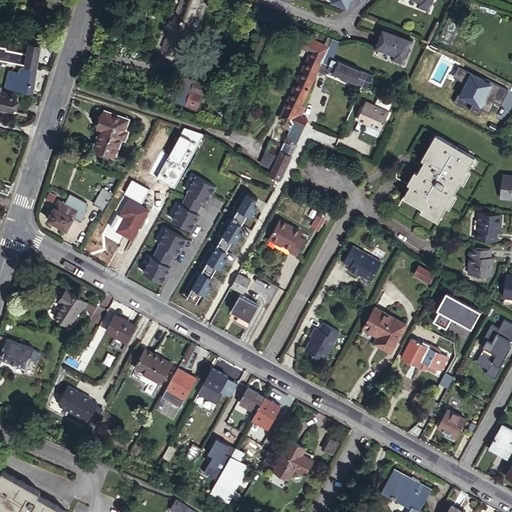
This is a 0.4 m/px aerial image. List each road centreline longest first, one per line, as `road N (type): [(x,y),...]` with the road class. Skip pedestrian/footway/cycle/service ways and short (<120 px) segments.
road 1 (residential): [(13,227),(262,365)]
road 2 (residential): [(262,365),(352,200)]
